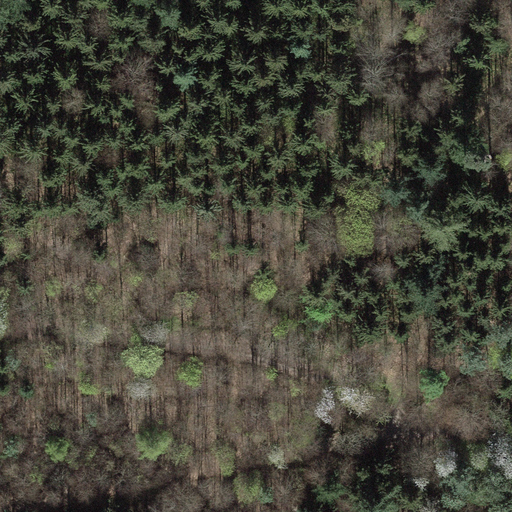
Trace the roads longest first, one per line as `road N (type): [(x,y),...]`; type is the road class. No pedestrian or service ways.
road 1 (track): [(0,320),(239,343),(417,432),(511,430)]
road 2 (track): [(401,511),(417,432),(0,505)]
